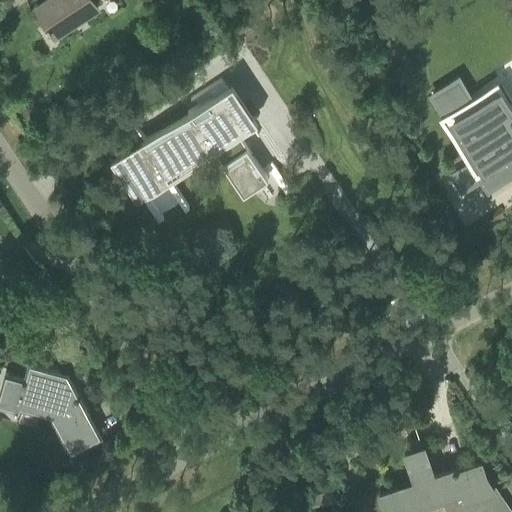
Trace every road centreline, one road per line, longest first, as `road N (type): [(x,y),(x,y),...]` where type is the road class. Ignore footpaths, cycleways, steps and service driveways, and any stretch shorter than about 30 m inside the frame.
road 1 (residential): [(196,449),(0,150)]
road 2 (residential): [(196,449),(511,291)]
road 3 (residential): [(86,511),(196,449)]
